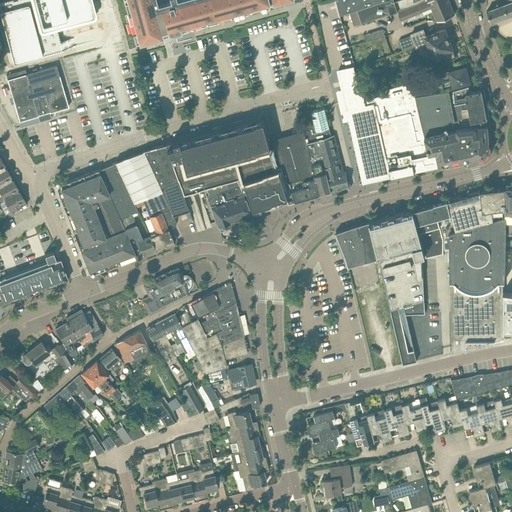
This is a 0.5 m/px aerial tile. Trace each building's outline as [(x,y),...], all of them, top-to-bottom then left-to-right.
[(8,0),(0,2),(0,12),(13,61),(13,62),(14,62),(15,62),(16,62),(74,47),(72,39),(60,42),(56,27),(92,17),(93,17),(93,16),(94,16),(94,15),(94,14),(90,0),(8,0)] [(123,0),(127,14),(131,13),(136,30),(132,31),(135,42),(170,32),(170,31),(171,31),(174,28),(178,27),(178,30),(286,0),(123,0)] [(335,0),(340,15),(350,12),(384,0),(386,0),(387,2),(393,0),(335,0)] [(360,19),(361,23),(391,13),(387,2),(386,0),(384,0),(357,10),(360,19)] [(393,0),(387,2),(391,13),(398,10),(419,4),(419,3),(425,0),(393,0)] [(455,14),(448,0),(425,0),(419,3),(419,4),(398,10),(401,20),(425,10),(426,13),(430,12),(433,21),(437,21),(446,18),(455,14)] [(495,7),(487,10),(492,24),(511,16),(511,0),(509,0),(510,2),(501,5),(500,2),(494,4),(495,7)] [(113,11),(104,13),(110,36),(119,34),(113,11)] [(416,46),(427,42),(433,58),(444,54),(446,60),(456,57),(445,28),(426,35),(423,29),(411,33),(416,46)] [(367,34),(368,40),(385,35),(383,30),(367,34)] [(19,120),(68,106),(56,65),(28,73),(27,73),(25,69),(17,72),(18,76),(7,79),(19,120)] [(354,66),(338,69),(342,88),(349,119),(355,147),(363,182),(410,172),(411,172),(426,169),(432,167),(439,166),(435,151),(428,153),(414,96),(412,87),(411,82),(362,95),(354,66)] [(449,70),(449,71),(437,74),(442,90),(449,88),(460,84),(470,81),(467,73),(469,72),(467,68),(466,68),(465,66),(460,68),(458,69),(457,68),(449,70)] [(484,103),(480,83),(471,85),(453,90),(456,108),(484,103)] [(423,87),(419,85),(412,87),(414,96),(425,95),(423,87)] [(425,95),(414,96),(428,153),(435,151),(439,166),(484,156),(489,150),(488,124),(459,127),(458,119),(456,112),(453,113),(448,91),(437,93),(438,93),(425,95)] [(456,112),(458,119),(459,127),(488,124),(487,117),(484,103),(456,108),(456,112)] [(310,128),(304,130),(320,193),(347,187),(348,184),(345,171),(343,172),(333,135),(332,135),(324,105),(310,109),(316,132),(312,133),(310,128)] [(286,180),(282,166),(276,167),(263,117),(262,117),(227,126),(213,130),(165,143),(165,144),(177,180),(178,179),(180,185),(183,194),(226,182),(238,178),(240,182),(252,214),(288,202),(290,202),(285,188),(291,186),(290,182),(286,180)] [(278,154),(282,166),(286,180),(290,182),(291,186),(295,199),(293,200),(293,201),(320,193),(304,130),(303,129),(272,138),(278,154)] [(141,198),(142,200),(162,191),(173,216),(188,210),(186,204),(183,194),(180,185),(178,179),(177,180),(165,144),(142,150),(143,150),(115,161),(119,170),(133,201),(141,198)] [(114,162),(98,169),(120,218),(127,215),(138,211),(133,201),(115,161),(114,161),(114,162)] [(0,186),(12,180),(10,176),(11,176),(7,168),(5,168),(6,169),(0,171),(0,186)] [(120,218),(98,169),(60,183),(60,186),(60,188),(57,189),(79,246),(81,246),(82,249),(80,250),(90,275),(137,257),(129,237),(128,237),(124,228),(120,218)] [(0,186),(0,191),(2,195),(0,196),(0,202),(5,200),(4,199),(18,192),(18,191),(16,188),(18,187),(13,179),(12,180),(0,186)] [(247,205),(239,182),(228,186),(215,191),(206,194),(210,205),(209,205),(215,222),(216,226),(218,225),(220,231),(251,220),(249,215),(250,214),(247,205)] [(482,209),(506,206),(506,187),(480,190),(480,191),(482,209)] [(20,191),(18,191),(18,192),(15,194),(4,199),(5,200),(0,202),(0,204),(5,214),(26,203),(20,191)] [(162,191),(142,200),(156,232),(150,234),(154,246),(156,249),(173,242),(176,241),(176,239),(175,235),(173,234),(171,235),(168,229),(174,226),(176,222),(173,216),(162,191)] [(506,233),(506,206),(482,209),(480,191),(479,191),(476,192),(465,195),(450,199),(447,200),(456,231),(449,231),(449,251),(449,281),(452,342),(452,352),(459,350),(459,349),(460,339),(466,339),(466,340),(476,340),(494,340),(494,339),(501,339),(503,339),(503,330),(503,291),(503,281),(505,281),(505,255),(505,250),(506,233)] [(447,200),(413,209),(419,231),(425,252),(425,256),(434,255),(449,251),(449,231),(456,231),(447,200)] [(413,209),(368,221),(378,257),(388,300),(403,363),(410,362),(399,314),(425,312),(423,285),(422,257),(425,256),(425,252),(419,231),(413,209)] [(154,246),(150,234),(142,237),(135,221),(130,223),(127,215),(120,218),(124,228),(128,237),(129,237),(133,235),(139,249),(140,248),(143,254),(156,249),(154,246)] [(358,224),(359,230),(368,260),(378,257),(368,221),(358,224)] [(359,230),(358,224),(335,232),(345,257),(348,266),(350,266),(365,261),(368,261),(367,260),(368,260),(359,230)] [(53,250),(44,253),(47,260),(47,261),(56,257),(54,253),(53,250)] [(61,260),(0,282),(0,304),(1,306),(69,280),(61,260)] [(149,296),(142,300),(144,304),(149,314),(190,294),(188,288),(190,286),(191,283),(191,280),(189,278),(186,277),(184,276),(181,278),(178,268),(171,270),(153,279),(151,280),(143,284),(149,296)] [(206,319),(200,322),(206,336),(215,332),(221,344),(225,358),(226,366),(238,364),(236,355),(248,352),(230,281),(206,293),(206,294),(190,302),(197,316),(203,313),(206,319)] [(104,306),(98,308),(104,320),(109,318),(109,319),(139,307),(139,306),(144,304),(142,300),(137,302),(132,289),(102,301),(104,306)] [(511,292),(503,291),(503,330),(511,329),(511,292)] [(89,310),(89,308),(83,311),(82,312),(80,309),(65,318),(66,321),(68,320),(77,336),(79,339),(80,341),(81,343),(83,346),(86,349),(96,342),(94,339),(104,334),(100,327),(89,310)] [(174,330),(173,330),(174,330),(185,353),(193,348),(181,325),(175,313),(165,318),(170,327),(172,326),(174,330)] [(170,327),(165,318),(158,321),(165,335),(174,330),(173,330),(174,330),(172,326),(170,327)] [(66,321),(55,328),(64,343),(77,336),(68,320),(66,321)] [(206,336),(200,322),(195,325),(192,320),(181,325),(193,348),(205,372),(226,366),(225,358),(221,344),(215,332),(206,336)] [(151,336),(154,341),(159,338),(169,359),(176,355),(171,347),(165,335),(158,321),(147,328),(151,336)] [(150,351),(144,338),(140,331),(139,329),(127,336),(122,338),(114,343),(119,352),(125,362),(132,359),(137,368),(142,365),(145,363),(142,358),(147,355),(146,353),(150,351)] [(57,356),(51,348),(48,343),(45,346),(41,340),(26,352),(26,353),(22,355),(22,359),(25,364),(29,364),(33,361),(36,366),(42,361),(44,363),(53,358),(54,359),(61,370),(67,365),(62,355),(61,354),(57,356)] [(57,344),(51,348),(57,356),(61,354),(62,355),(64,354),(63,352),(58,345),(57,344)] [(181,353),(177,344),(171,347),(176,355),(181,353)] [(118,355),(111,347),(99,358),(114,375),(119,371),(117,368),(123,363),(120,359),(121,358),(118,355)] [(79,355),(78,352),(71,356),(68,350),(63,352),(64,354),(62,355),(67,365),(79,355)] [(96,375),(97,374),(101,379),(101,380),(111,392),(116,399),(120,395),(121,393),(116,387),(115,388),(105,376),(109,373),(104,367),(97,359),(89,366),(93,370),(92,370),(96,375)] [(227,370),(229,378),(239,375),(241,385),(255,382),(250,364),(240,366),(237,367),(237,368),(227,370)] [(87,381),(92,387),(96,384),(107,396),(111,392),(101,380),(101,379),(97,374),(96,375),(92,370),(93,370),(89,366),(81,373),(87,381)] [(451,379),(456,400),(511,383),(511,369),(509,371),(508,370),(496,373),(496,372),(484,375),(483,374),(471,377),(471,376),(452,381),(451,379)] [(2,371),(0,373),(0,396),(2,398),(11,387),(18,394),(23,388),(28,393),(30,395),(32,397),(38,391),(31,384),(31,383),(21,375),(16,381),(9,375),(8,376),(2,371)] [(79,374),(72,380),(88,398),(95,393),(87,384),(88,384),(79,374)] [(66,386),(76,396),(79,399),(85,406),(86,405),(91,401),(88,398),(72,380),(66,386)] [(207,403),(205,403),(208,409),(220,403),(209,381),(198,387),(207,403)] [(193,414),(203,409),(189,385),(180,390),(193,414)] [(71,400),(74,403),(75,403),(89,419),(94,416),(91,412),(92,411),(86,405),(85,406),(79,399),(76,396),(66,386),(59,392),(68,402),(71,400)] [(59,392),(44,405),(50,413),(53,415),(62,407),(72,418),(77,414),(67,402),(68,402),(59,392)] [(257,392),(254,393),(249,394),(252,407),(254,406),(254,407),(255,407),(259,407),(259,406),(260,405),(257,392)] [(511,400),(503,403),(501,397),(494,399),(496,405),(500,418),(506,416),(507,419),(506,420),(507,422),(508,421),(508,424),(511,422),(511,400)] [(447,404),(445,398),(438,400),(440,406),(444,418),(450,416),(451,420),(450,420),(451,422),(452,422),(452,424),(463,421),(460,409),(457,401),(447,404)] [(420,405),(421,405),(426,422),(426,423),(433,421),(434,425),(433,425),(434,427),(435,429),(446,426),(444,418),(440,406),(438,400),(420,405)] [(152,406),(165,426),(174,422),(160,401),(152,406)] [(335,405),(336,412),(346,409),(345,402),(335,405)] [(411,408),(409,402),(401,404),(403,410),(407,422),(414,421),(415,424),(414,424),(415,427),(415,426),(416,428),(427,425),(426,423),(426,422),(421,405),(411,408)] [(486,408),(484,402),(477,404),(478,410),(482,423),(489,421),(490,424),(489,425),(490,427),(491,426),(491,429),(502,425),(500,418),(496,405),(486,408)] [(139,427),(147,421),(137,407),(129,413),(139,427)] [(214,407),(212,408),(203,412),(208,424),(217,420),(219,419),(214,407)] [(393,413),(392,407),(384,409),(386,415),(390,427),(397,426),(398,429),(397,429),(397,431),(398,431),(399,433),(410,430),(407,422),(403,410),(393,413)] [(468,413),(467,407),(460,409),(463,421),(465,428),(472,426),(473,429),(472,430),(472,432),(473,431),(474,434),(485,430),(482,423),(478,410),(468,413)] [(96,408),(92,411),(91,412),(94,416),(99,421),(104,417),(96,408)] [(314,415),(316,421),(312,422),(312,421),(310,422),(310,423),(308,423),(311,434),(322,431),(338,426),(334,412),(333,409),(325,411),(313,414),(314,415)] [(235,411),(228,412),(227,413),(227,414),(230,427),(229,427),(228,427),(228,428),(229,434),(258,427),(257,421),(256,420),(255,420),(251,421),(248,411),(237,414),(236,411),(235,411)] [(376,418),(374,412),(367,414),(369,420),(373,432),(379,431),(380,434),(379,434),(380,436),(381,436),(381,438),(392,435),(390,427),(386,415),(376,418)] [(0,435),(2,428),(5,428),(6,427),(9,421),(9,420),(0,415),(0,435)] [(364,441),(364,443),(375,440),(373,432),(369,420),(359,423),(357,417),(350,419),(355,438),(356,438),(356,437),(362,436),(363,439),(362,439),(363,441),(364,441)] [(158,425),(153,418),(147,421),(153,429),(158,425)] [(121,422),(113,427),(124,443),(133,439),(121,422)] [(145,435),(137,425),(128,431),(133,440),(145,435)] [(315,440),(313,441),(316,452),(343,444),(340,434),(338,426),(322,431),(324,438),(317,439),(315,439),(315,440)] [(203,429),(204,433),(206,440),(212,439),(211,437),(209,427),(203,429)] [(231,440),(231,441),(232,441),(236,440),(238,451),(260,446),(257,435),(259,435),(259,434),(260,434),(260,433),(258,427),(229,434),(231,440)] [(59,437),(54,441),(58,445),(68,439),(62,430),(56,433),(59,437)] [(353,432),(346,433),(348,441),(355,440),(353,432)] [(104,451),(99,443),(92,433),(87,436),(96,454),(104,451)] [(204,433),(198,434),(200,446),(207,444),(206,440),(204,433)] [(195,447),(200,446),(198,434),(192,436),(195,447)] [(109,435),(101,441),(107,450),(115,444),(109,435)] [(189,449),(195,447),(192,436),(186,437),(189,449)] [(5,458),(5,460),(4,465),(10,466),(15,467),(25,468),(25,465),(36,459),(32,450),(40,446),(37,437),(22,443),(25,452),(22,453),(16,452),(7,450),(6,450),(6,451),(6,452),(5,458)] [(183,450),(189,449),(186,437),(180,439),(182,448),(183,450)] [(87,440),(82,442),(86,450),(91,447),(87,440)] [(166,456),(163,446),(158,448),(158,450),(160,458),(166,456)] [(241,461),(237,462),(236,463),(236,464),(238,470),(267,463),(265,456),(264,455),(262,456),(260,446),(238,451),(241,461)] [(422,476),(424,476),(417,449),(381,460),(382,461),(385,472),(405,466),(409,465),(411,472),(407,474),(409,480),(422,476)] [(161,459),(160,458),(158,450),(152,451),(155,463),(161,461),(161,459)] [(146,465),(155,463),(152,451),(143,453),(145,463),(146,465)] [(94,462),(92,456),(88,457),(81,460),(83,466),(94,462)] [(3,470),(2,479),(2,480),(8,481),(18,482),(19,475),(24,476),(27,474),(32,472),(40,468),(36,459),(25,465),(25,468),(15,467),(10,466),(4,465),(4,468),(3,470)] [(486,486),(494,484),(493,483),(496,483),(494,477),(493,471),(493,468),(494,466),(494,465),(493,460),(490,461),(473,466),(479,487),(483,486),(486,486)] [(379,473),(385,472),(382,461),(376,463),(379,473)] [(96,468),(94,462),(83,466),(85,472),(87,471),(96,468)] [(240,476),(241,477),(236,478),(239,491),(245,489),(246,490),(247,490),(254,488),(255,487),(254,485),(266,482),(263,471),(267,470),(268,470),(268,469),(267,463),(238,470),(240,476)] [(332,478),(324,479),(326,495),(341,493),(340,486),(352,485),(349,464),(330,467),(332,478)] [(201,469),(200,469),(194,470),(201,499),(207,497),(208,497),(208,496),(207,492),(218,489),(217,487),(214,475),(213,470),(213,468),(202,471),(202,469),(201,469)] [(99,481),(105,483),(109,471),(103,469),(100,479),(99,481)] [(187,470),(176,473),(183,500),(193,498),(194,500),(195,500),(201,499),(194,470),(188,471),(187,472),(187,470)] [(111,484),(112,483),(115,473),(109,471),(105,483),(111,484)] [(166,477),(165,477),(159,479),(166,508),(172,506),(173,505),(172,503),(183,500),(176,473),(166,475),(166,477)] [(221,476),(221,474),(214,475),(217,487),(224,486),(221,476)] [(34,477),(30,479),(24,482),(24,483),(23,483),(22,490),(33,492),(38,478),(36,476),(34,477)] [(432,502),(424,476),(422,476),(409,480),(389,486),(387,486),(388,493),(389,499),(393,498),(409,494),(412,508),(428,503),(432,502)] [(138,487),(140,495),(141,495),(144,495),(147,507),(157,504),(158,508),(159,509),(160,509),(166,508),(159,479),(153,480),(152,481),(152,482),(152,483),(149,484),(139,486),(138,487)] [(45,493),(44,495),(41,505),(52,508),(51,511),(50,511),(58,511),(66,486),(60,485),(59,485),(59,486),(58,487),(46,483),(45,483),(44,484),(42,491),(43,492),(45,493)] [(483,486),(479,487),(469,490),(475,511),(479,510),(499,504),(494,484),(486,486),(483,486)] [(73,489),(72,488),(66,486),(58,511),(77,511),(82,496),(72,493),(73,490),(73,489)] [(381,494),(388,493),(387,486),(379,488),(381,494)] [(93,496),(92,499),(82,496),(77,511),(96,511),(101,497),(95,495),(94,495),(93,496)] [(388,495),(374,498),(376,505),(389,502),(388,495)] [(107,498),(107,499),(101,497),(96,511),(118,511),(121,507),(121,506),(120,506),(120,505),(119,505),(120,501),(120,500),(120,499),(110,497),(109,496),(108,497),(107,498)] [(355,500),(345,502),(346,506),(332,509),(333,511),(358,511),(356,500),(355,500)] [(412,508),(398,511),(430,511),(428,503),(412,508)]
